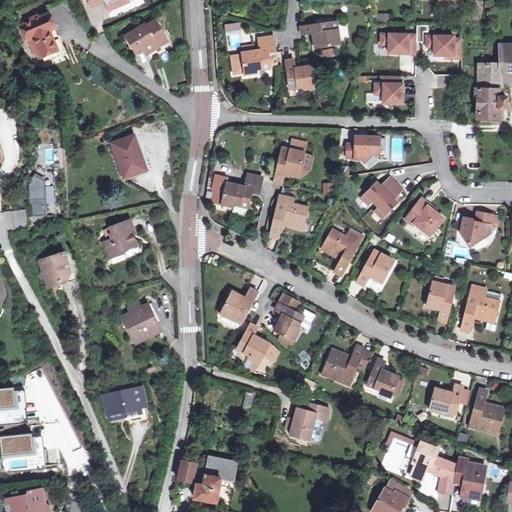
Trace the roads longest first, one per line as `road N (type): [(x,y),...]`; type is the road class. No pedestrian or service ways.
road 1 (residential): [(511,372),(374,328),(188,224)]
road 2 (residential): [(511,196),(456,191),(440,141),(425,124),(204,117)]
road 3 (unclassified): [(161,511),(193,364),(188,224)]
